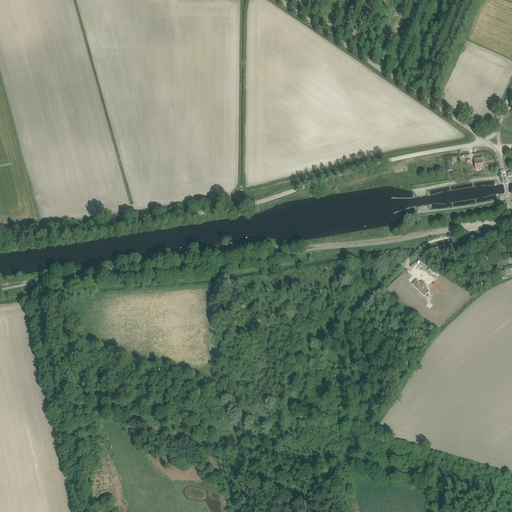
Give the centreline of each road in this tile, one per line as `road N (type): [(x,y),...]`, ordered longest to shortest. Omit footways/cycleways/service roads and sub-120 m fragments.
road 1 (unclassified): [(0,244),(237,208),(353,170),(493,145)]
road 2 (track): [(470,225),(364,241),(255,245),(0,287)]
road 3 (track): [(285,447),(309,347),(425,244),(476,227)]
road 4 (unclassified): [(493,145),(283,0)]
road 5 (track): [(428,511),(426,476),(285,447)]
road 6 (track): [(218,433),(57,401)]
road 7 (track): [(57,401),(33,299),(52,282)]
